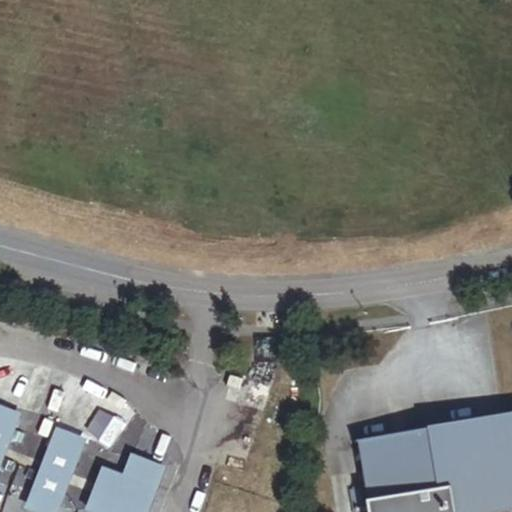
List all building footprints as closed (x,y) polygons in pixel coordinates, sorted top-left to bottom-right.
[(0,410),(0,488),(26,421),(0,410)] [(449,431),(367,444),(378,511),(511,511),(511,417),(448,428),(449,431)] [(64,511),(90,446),(63,435),(33,511),(64,511)] [(155,511),(171,473),(139,461),(131,481),(118,511),(155,511)] [(95,511),(118,511),(131,481),(110,473),(95,511)]
